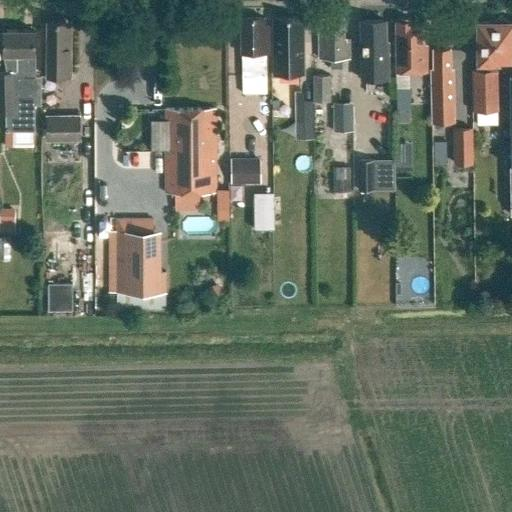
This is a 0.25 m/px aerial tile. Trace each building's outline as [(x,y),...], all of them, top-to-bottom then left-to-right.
[(266,53),(269,53),(269,27),(264,27),(264,18),(240,18),(241,53),(242,53),(242,77),(266,77),(266,53)] [(274,61),(272,61),(272,63),(273,64),(274,69),(279,69),(279,64),(305,64),(305,37),(302,37),(301,18),(273,18),(274,61)] [(343,58),(349,58),(349,40),(343,40),(343,18),(324,18),(324,25),(318,25),(319,58),(330,58),(331,68),(343,68),(343,58)] [(400,18),(395,21),(395,70),(426,70),(426,45),(423,43),(423,23),(412,23),(412,21),(411,21),(407,18),(400,18)] [(478,62),(478,70),(473,70),(473,111),(496,111),(496,70),(496,59),(511,58),(511,42),(511,23),(511,21),(507,21),(504,19),(496,19),(493,21),(477,22),(477,62),(478,62)] [(385,21),(359,21),(360,79),(388,78),(388,42),(385,42),(385,21)] [(47,22),(47,77),(71,77),(71,22),(47,22)] [(3,54),(18,54),(18,73),(0,73),(0,113),(6,113),(6,131),(34,131),(34,105),(40,105),(40,85),(35,85),(35,54),(35,31),(3,30),(3,54)] [(431,105),(432,120),(444,120),(444,105),(452,105),(451,69),(448,69),(448,49),(433,50),(433,70),(431,70),(431,105)] [(314,101),(330,101),(329,75),(313,75),(314,92),(314,101)] [(242,77),(242,94),(266,93),(266,77),(242,77)] [(396,89),(396,106),(410,106),(410,89),(396,89)] [(314,92),(295,92),(295,123),(314,123),(314,101),(314,92)] [(352,131),(352,102),(333,102),(333,131),(352,131)] [(396,106),(396,122),(410,122),(410,106),(396,106)] [(215,108),(166,109),(166,193),(216,193),(215,108)] [(79,116),(47,116),(47,140),(80,140),(79,116)] [(452,128),(453,164),(472,163),(472,127),(452,128)] [(430,161),(450,162),(450,142),(430,141),(430,161)] [(390,162),(410,164),(412,144),(392,142),(390,162)] [(260,157),(230,157),(230,183),(260,183),(260,157)] [(358,191),(374,190),(373,160),(358,160),(358,191)] [(147,197),(148,179),(124,179),(123,189),(130,189),(129,197),(147,197)] [(350,179),(333,179),(333,190),(350,190),(350,179)] [(246,190),(246,227),(267,226),(267,190),(246,190)] [(0,208),(0,230),(16,231),(16,209),(0,208)] [(161,231),(153,231),(153,219),(118,219),(119,311),(168,310),(167,270),(161,270),(161,231)] [(74,285),(50,285),(50,312),(74,312),(74,285)]
